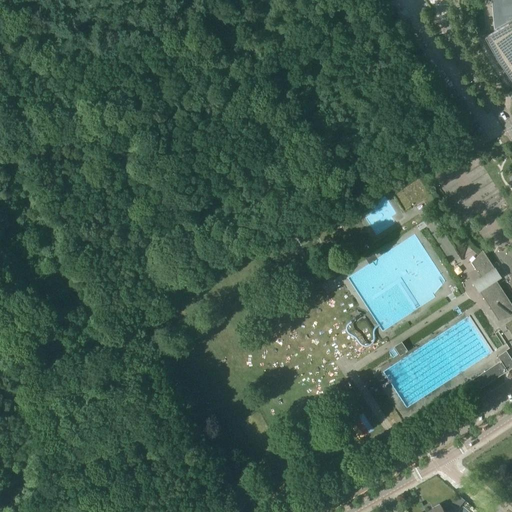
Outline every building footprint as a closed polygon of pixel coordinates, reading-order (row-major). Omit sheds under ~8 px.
[(497,30),(485,36),(493,51),(498,60),(505,69),(511,79),(511,0),(495,0),(495,2),(495,9),(495,15),(495,21),(496,28),(497,30)] [(493,265),(487,256),(486,254),(484,250),(483,251),(472,263),(481,276),(495,267),(493,265)] [(490,272),(468,286),(473,295),(495,280),(490,272)] [(499,321),(511,316),(511,303),(497,280),(480,291),(499,321)] [(442,297),(425,307),(428,312),(445,303),(442,297)] [(358,347),(375,338),(363,315),(346,325),(358,347)] [(407,325),(404,321),(393,327),(400,338),(421,324),(417,318),(407,325)] [(394,346),(399,355),(407,350),(401,341),(394,346)] [(462,386),(468,396),(506,371),(511,367),(511,359),(506,350),(498,356),(501,361),(462,386)] [(456,511),(471,511),(460,501),(453,508),(456,511)]
